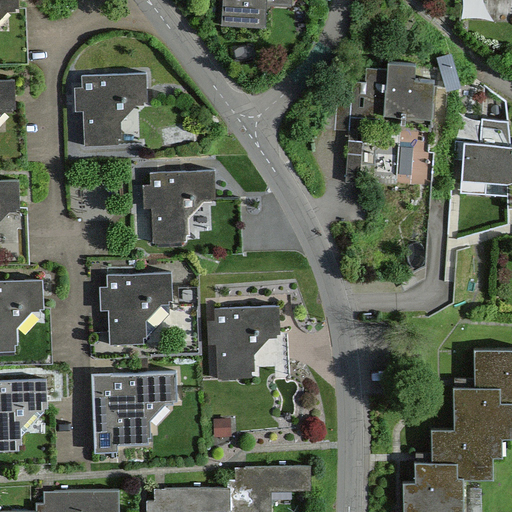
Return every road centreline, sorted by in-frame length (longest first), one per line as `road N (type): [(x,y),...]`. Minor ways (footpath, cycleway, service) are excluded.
road 1 (residential): [(78,24),(54,63),(48,112),(53,208),(69,267),(77,459)]
road 2 (residential): [(348,511),(347,374),(336,304),(301,219),(244,128)]
road 3 (residential): [(244,128),(312,61),(342,0)]
road 4 (residential): [(244,128),(161,16)]
